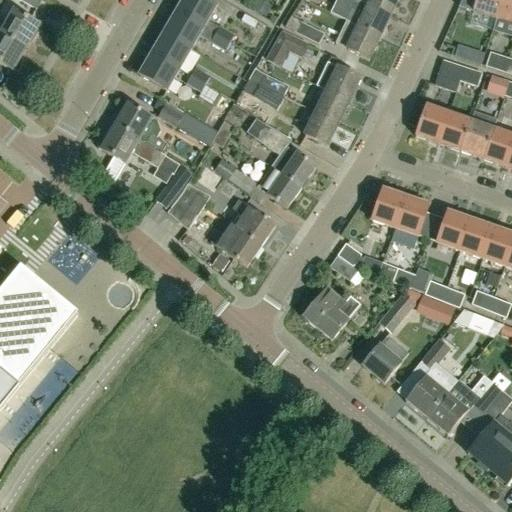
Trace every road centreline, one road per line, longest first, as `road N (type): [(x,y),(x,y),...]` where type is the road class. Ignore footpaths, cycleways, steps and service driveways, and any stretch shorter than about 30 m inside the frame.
road 1 (residential): [(463,511),(249,326)]
road 2 (residential): [(249,326),(43,162)]
road 3 (residential): [(249,326),(362,162)]
road 4 (residential): [(43,162),(140,0)]
road 5 (residential): [(362,162),(435,0)]
road 6 (residential): [(511,210),(362,162)]
